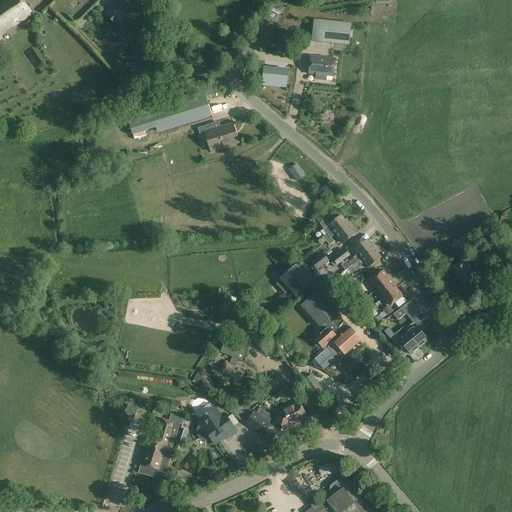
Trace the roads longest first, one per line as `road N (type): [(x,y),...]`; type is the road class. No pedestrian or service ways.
road 1 (unclassified): [(451,344),(396,239),(236,82),(237,66),(282,0)]
road 2 (track): [(234,76),(144,96),(75,27),(105,0)]
road 3 (tertiary): [(159,511),(316,446),(356,447)]
road 4 (unclassified): [(356,447),(401,387),(451,344)]
